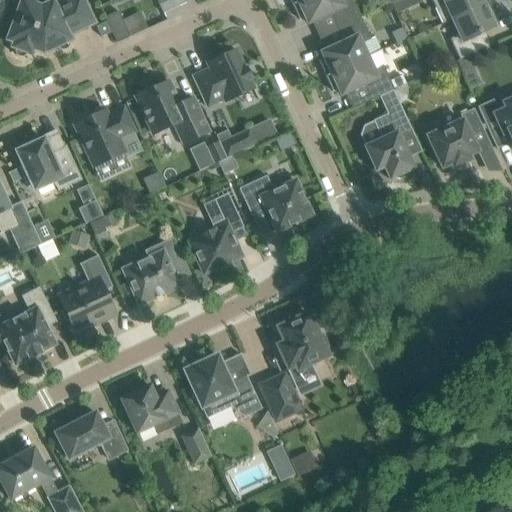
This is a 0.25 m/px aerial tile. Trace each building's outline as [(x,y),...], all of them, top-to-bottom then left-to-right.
[(94,24),(86,5),(83,0),(70,0),(55,7),(53,2),(41,7),(22,0),(7,40),(14,43),(12,48),(15,49),(15,50),(15,51),(15,52),(15,53),(15,54),(16,56),(17,57),(18,57),(19,58),(21,58),(22,58),(23,58),(25,57),(26,56),(27,56),(27,55),(28,54),(31,55),(33,50),(43,54),(57,47),(57,48),(58,50),(59,50),(61,51),(62,51),(64,51),(66,51),(67,49),(68,48),(69,48),(69,46),(70,45),(69,43),(69,42),(71,41),(68,36),(94,24)] [(156,0),(159,6),(163,14),(187,3),(185,0),(156,0)] [(360,17),(352,0),(303,0),(292,5),(299,21),(305,18),(308,24),(330,14),(336,28),(360,17)] [(402,0),(399,0),(392,4),(396,14),(407,10),(402,0)] [(452,20),(488,3),(486,0),(431,0),(435,8),(442,24),(451,19),(452,20)] [(460,60),(465,58),(483,50),(477,36),(495,28),(494,25),(497,23),(488,3),(452,20),(458,34),(450,40),(460,60)] [(118,12),(105,18),(107,22),(112,33),(117,44),(130,38),(122,21),(118,12)] [(375,39),(371,40),(360,17),(336,28),(343,43),(321,53),(324,59),(318,61),(326,77),(381,51),(375,39)] [(101,38),(112,33),(107,22),(96,27),(101,38)] [(245,69),(236,50),(207,64),(209,69),(193,77),(207,108),(224,100),(225,103),(254,89),(250,80),(252,79),(246,68),(245,69)] [(387,65),(381,51),(326,77),(333,93),(338,90),(341,96),(363,86),(370,101),(379,97),(393,91),(394,91),(390,81),(383,67),(387,65)] [(460,74),(455,63),(445,67),(442,77),(457,82),(460,74)] [(402,76),(390,81),(394,91),(406,86),(402,76)] [(209,133),(201,117),(193,99),(179,105),(168,82),(136,97),(153,135),(175,125),(184,145),(209,133)] [(382,140),(365,148),(376,172),(384,168),(390,180),(394,178),(396,179),(400,179),(403,179),(406,177),(408,174),(409,171),(414,169),(400,140),(413,134),(405,116),(393,91),(379,97),(387,115),(373,121),(382,140)] [(477,108),(488,131),(497,149),(511,142),(511,99),(496,107),(493,100),(482,105),(477,108)] [(105,111),(74,126),(82,144),(94,168),(125,153),(128,159),(142,152),(134,133),(135,133),(132,127),(124,109),(108,116),(105,111)] [(462,121),(427,137),(434,150),(442,168),(451,164),(453,168),(470,160),(469,158),(478,154),(480,157),(493,151),(484,133),(474,109),(460,116),(462,121)] [(232,157),(241,152),(234,138),(220,145),(221,146),(227,159),(232,157)] [(19,169),(8,174),(13,184),(24,179),(27,186),(28,189),(33,187),(34,191),(52,182),(58,190),(57,191),(58,192),(82,181),(77,170),(69,152),(67,153),(68,154),(54,161),(44,140),(17,152),(23,167),(20,168),(20,167),(19,168),(19,169)] [(214,165),(218,163),(227,159),(221,146),(208,152),(214,165)] [(227,159),(218,163),(224,175),(237,168),(232,157),(227,159)] [(277,232),(286,228),(295,224),(296,225),(314,217),(310,208),(308,209),(295,182),(274,192),(267,177),(239,189),(250,213),(265,206),(277,232)] [(17,227),(0,190),(0,232),(1,234),(17,227)] [(244,228),(235,210),(228,194),(214,200),(223,220),(212,225),(214,230),(201,236),(201,237),(189,243),(204,275),(216,269),(218,273),(231,267),(229,263),(242,257),(231,234),(244,228)] [(102,217),(96,202),(87,206),(84,215),(88,223),(102,217)] [(113,214),(90,224),(99,243),(109,239),(105,229),(118,223),(113,214)] [(33,227),(12,237),(20,255),(41,245),(33,227)] [(85,250),(89,237),(71,231),(67,245),(85,250)] [(147,257),(122,269),(123,270),(131,287),(139,305),(155,298),(155,299),(164,295),(163,294),(179,287),(175,279),(189,272),(181,254),(174,240),(145,254),(147,257)] [(88,283),(58,297),(66,313),(74,331),(99,320),(100,323),(116,315),(105,291),(112,287),(98,256),(79,265),(88,283)] [(57,322),(48,304),(39,288),(21,297),(30,313),(0,327),(0,334),(15,365),(29,358),(31,361),(42,355),(41,352),(55,345),(44,324),(53,319),(56,323),(57,322)] [(324,350),(329,348),(322,334),(318,336),(308,314),(305,315),(303,311),(289,317),(291,322),(277,328),(284,343),(277,346),(291,376),(286,379),(284,375),(260,386),(276,421),(300,410),(292,391),(296,389),(299,396),(321,386),(315,375),(310,364),(327,356),(324,350)] [(189,369),(184,371),(193,389),(191,393),(191,397),(193,400),(196,403),(200,404),(202,408),(207,419),(230,408),(244,417),(262,409),(255,394),(246,376),(230,384),(217,356),(201,363),(198,362),(195,362),(192,363),(190,366),(189,369)] [(127,397),(121,400),(128,416),(126,421),(128,426),(134,428),(137,434),(153,426),(157,435),(182,423),(178,415),(178,414),(176,410),(168,392),(155,398),(150,387),(145,389),(139,392),(133,390),(129,392),(127,397)] [(277,434),(267,412),(257,427),(274,439),(277,434)] [(128,450),(123,439),(113,422),(103,427),(95,413),(55,434),(69,459),(100,443),(109,460),(128,450)] [(198,429),(182,437),(194,465),(211,457),(198,429)] [(57,492),(43,466),(34,448),(0,466),(0,480),(11,501),(40,484),(47,498),(46,498),(53,511),(83,511),(69,486),(57,492)] [(289,460),(297,477),(317,468),(310,451),(289,460)]
